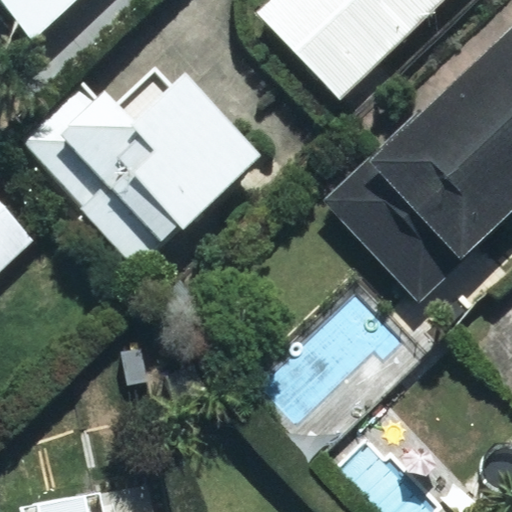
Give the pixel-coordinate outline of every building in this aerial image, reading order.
[(1,0),(11,8),(46,51),(97,0),(1,0)] [(287,0),(266,20),(348,107),(461,0),(287,0)] [(427,113),(329,208),(438,320),(511,247),(511,49),(436,123),(427,113)] [(91,89),(26,149),(144,275),(171,251),(173,253),(190,237),(195,241),(275,168),(200,87),(187,99),(165,74),(125,110),(118,102),(110,110),(91,89)] [(0,287),(43,249),(0,202),(0,287)]
